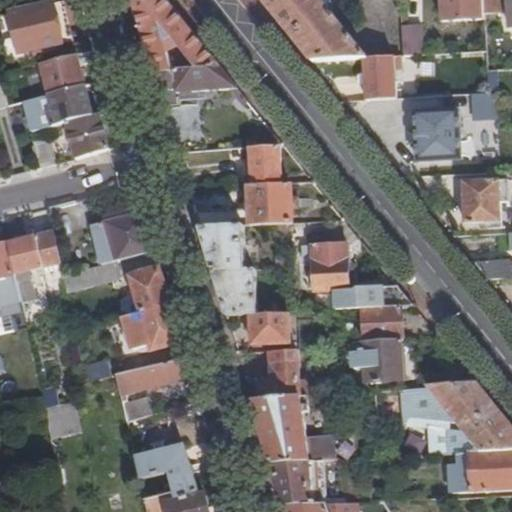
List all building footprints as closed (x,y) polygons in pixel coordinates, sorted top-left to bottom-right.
[(131,0),(153,71),(174,70),(167,49),(171,47),(176,47),(177,48),(179,47),(196,69),(222,68),(166,0),(131,0)] [(367,58),(320,0),(261,0),(312,62),(364,59),(367,58)] [(485,14),(483,0),(440,0),(441,21),(485,19),(485,14)] [(500,0),(483,0),(485,14),(502,13),(500,0)] [(62,44),(54,5),(11,15),(19,54),(62,44)] [(422,24),(402,25),(404,56),(424,55),(422,24)] [(41,65),(50,96),(86,86),(78,55),(41,65)] [(395,57),(367,58),(364,59),(367,100),(397,99),(396,80),(395,57)] [(174,70),(153,71),(159,91),(177,90),(178,93),(239,89),(222,68),(196,69),(174,70)] [(498,93),(497,71),(487,71),(488,93),(498,93)] [(0,108),(9,106),(2,83),(0,75),(0,108)] [(27,102),(34,132),(67,124),(94,117),(86,86),(50,96),(27,102)] [(499,103),(498,93),(488,93),(471,94),(472,116),(499,115),(499,103)] [(511,123),(511,102),(499,103),(499,115),(500,124),(511,123)] [(462,160),(459,111),(416,113),(419,163),(462,160)] [(67,124),(77,161),(111,150),(101,115),(94,117),(67,124)] [(37,143),(43,169),(56,166),(50,140),(37,143)] [(281,147),(250,149),(252,181),(283,179),(281,147)] [(498,174),(466,175),(467,182),(464,183),(465,223),(502,221),(500,181),(499,181),(498,174)] [(291,185),(250,187),(250,203),(244,203),(244,211),(251,211),(251,227),(276,225),(287,225),(293,225),(291,185)] [(84,235),(77,202),(52,208),(56,233),(58,241),(84,235)] [(156,252),(144,214),(129,218),(127,213),(105,218),(106,223),(94,227),(103,265),(117,262),(156,252)] [(287,225),(276,225),(276,238),(287,237),(287,225)] [(244,227),(200,229),(214,273),(246,271),(244,227)] [(63,264),(58,241),(56,233),(39,237),(45,268),(63,264)] [(39,237),(9,244),(16,275),(27,322),(46,317),(41,295),(34,297),(28,272),(45,268),(39,237)] [(0,278),(16,275),(9,244),(0,246),(0,278)] [(350,291),(347,246),(314,246),(316,292),(350,291)] [(511,260),(476,263),(489,280),(511,278),(511,260)] [(117,262),(103,265),(65,275),(68,291),(121,278),(117,262)] [(171,306),(160,269),(132,277),(142,314),(171,306)] [(246,271),(214,273),(227,317),(251,316),(259,316),(257,271),(246,271)] [(416,308),(399,287),(380,292),(387,310),(402,309),(416,308)] [(171,306),(142,314),(124,318),(133,350),(151,346),(153,351),(182,343),(171,306)] [(402,309),(387,310),(363,311),(365,344),(404,342),(402,309)] [(259,316),(251,316),(252,346),(291,345),(289,314),(259,316)] [(365,344),(353,345),(355,371),(368,370),(369,383),(416,380),(413,341),(404,342),(365,344)] [(297,351),(269,353),(272,382),(260,383),(262,401),(302,398),(307,398),(306,382),(300,382),(297,351)] [(193,378),(187,359),(118,377),(123,402),(128,401),(126,395),(193,378)] [(84,369),(87,384),(112,378),(109,363),(84,369)] [(511,428),(478,386),(405,391),(407,414),(393,415),(394,424),(408,423),(408,418),(456,424),(464,435),(461,437),(452,432),(447,435),(457,455),(458,455),(511,450),(511,428)] [(57,388),(43,391),(47,408),(61,405),(57,388)] [(262,401),(252,402),(270,464),(309,462),(310,462),(302,398),(262,401)] [(15,404),(0,406),(0,411),(1,418),(18,414),(15,404)] [(128,423),(149,417),(145,404),(125,409),(128,423)] [(423,455),(423,439),(410,440),(411,455),(423,455)] [(177,500),(200,494),(185,447),(137,459),(142,481),(169,475),(177,500)] [(511,450),(458,455),(458,465),(450,466),(452,494),(511,490),(511,450)] [(309,462),(270,464),(283,507),(311,506),(309,462)] [(169,511),(210,511),(206,493),(200,494),(177,500),(175,501),(167,503),(169,511)]
